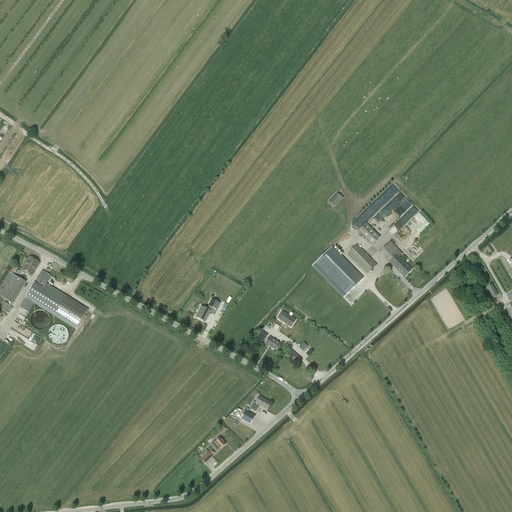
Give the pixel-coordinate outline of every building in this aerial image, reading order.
[(393,185),(356,221),(358,223),(363,219),(366,222),(398,190),(393,185)] [(393,235),(418,211),(400,192),(378,212),(391,226),(387,229),(393,235)] [(328,202),(334,208),(342,198),(337,193),(328,202)] [(372,245),(379,238),(365,224),(358,231),(372,245)] [(348,238),(341,244),(344,247),(351,242),(348,238)] [(379,252),(404,277),(411,270),(398,257),(402,254),(390,242),(379,252)] [(347,254),(352,258),(367,274),(376,265),(357,245),(347,254)] [(362,279),(331,248),(312,266),(343,298),(362,279)] [(21,270),(31,276),(39,263),(29,256),(21,270)] [(76,329),(88,311),(46,284),(51,276),(42,271),(19,308),(28,313),(34,304),(76,329)] [(9,272),(0,286),(0,296),(13,304),(26,282),(9,272)] [(487,287),(493,298),(498,295),(492,284),(487,287)] [(216,310),(220,303),(211,299),(206,309),(201,306),(196,317),(203,321),(205,317),(207,318),(210,311),(211,311),(212,308),(216,310)] [(49,321),(49,320),(49,318),(48,316),(48,314),(47,313),(45,312),(44,311),(42,310),(40,310),(38,310),(37,311),(35,311),(33,312),(32,314),(31,315),(31,317),(30,319),(30,321),(31,322),(31,324),(32,325),(34,327),(35,328),(37,329),(38,329),(40,329),(42,329),(44,328),(45,327),(47,326),(48,325),(49,323),(49,321)] [(281,312),(277,318),(279,319),(278,320),(291,328),(296,320),(283,312),(283,313),(281,312)] [(14,322),(11,329),(21,334),(23,331),(26,332),(28,328),(14,322)] [(52,325),(49,341),(60,343),(61,339),(63,339),(64,335),(65,335),(66,327),(52,325)] [(258,334),(256,337),(264,342),(268,336),(264,333),(264,334),(260,331),(258,334)] [(279,344),(270,337),(265,344),(275,350),(279,344)] [(303,343),(299,348),(303,351),(307,347),(303,343)] [(291,359),(296,364),(300,359),(291,350),(287,354),(292,359),(291,359)] [(266,409),(270,402),(259,396),(256,403),(254,402),(250,408),(256,412),(260,405),(266,409)] [(250,424),(254,417),(245,411),(241,419),(250,424)] [(223,427),(217,432),(220,436),(226,431),(223,427)] [(220,449),(226,444),(220,438),(215,442),(214,442),(211,444),(217,451),(220,448),(220,449)] [(205,463),(212,456),(209,453),(201,459),(205,463)]
